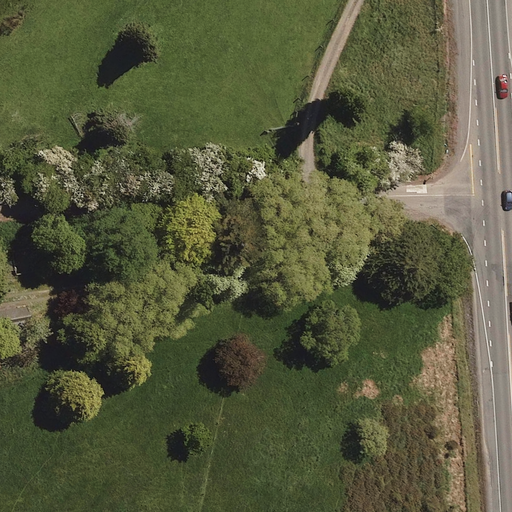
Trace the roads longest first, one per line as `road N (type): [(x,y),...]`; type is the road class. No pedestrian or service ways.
road 1 (unclassified): [(0,222),(493,203)]
road 2 (trunk): [(511,493),(493,203)]
road 3 (trunk): [(493,203),(478,0)]
